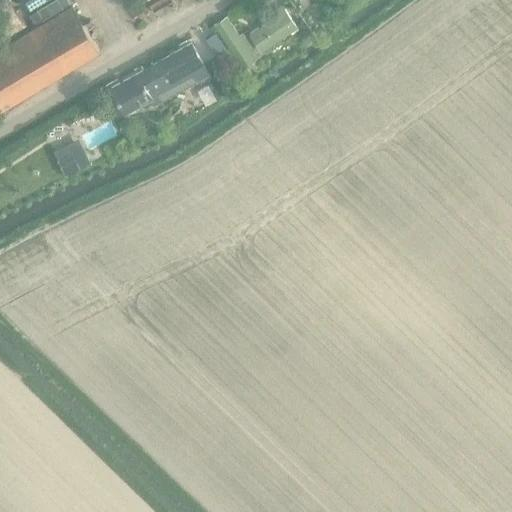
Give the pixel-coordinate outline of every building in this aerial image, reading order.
[(12,0),(0,0),(0,40),(27,24),(12,0)] [(0,111),(100,52),(72,6),(0,48),(0,111)] [(261,51),(296,27),(289,17),(286,19),(281,13),(250,34),(261,51)] [(239,36),(227,17),(216,24),(244,66),(259,57),(244,33),(239,36)] [(192,43),(111,88),(125,113),(151,98),(155,104),(209,74),(192,43)] [(99,129),(86,136),(92,148),(105,142),(99,129)] [(74,142),(70,144),(60,150),(68,164),(82,157),(74,142)]
